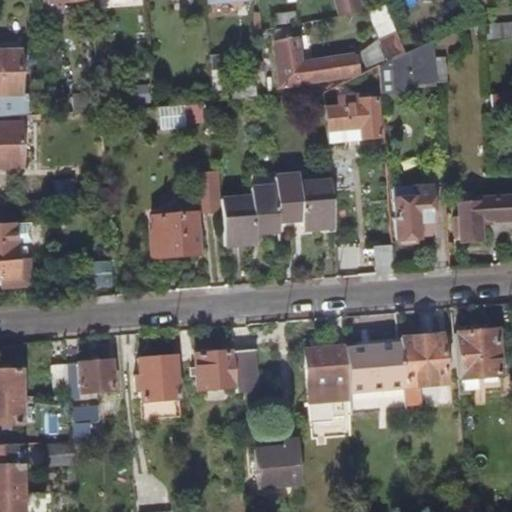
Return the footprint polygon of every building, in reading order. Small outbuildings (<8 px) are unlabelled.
[(364,13),(359,0),(331,0),(334,18),(364,13)] [(430,34),(422,17),(403,26),(410,42),(430,34)] [(511,39),(511,27),(511,24),(483,26),(484,42),(511,39)] [(403,53),(395,32),(379,39),(389,60),(403,53)] [(275,85),(353,76),(351,55),(297,61),(294,37),(271,39),(275,85)] [(434,82),(431,40),(403,53),(389,60),(376,67),(378,95),(414,93),(413,83),(434,82)] [(364,68),(384,60),(377,42),(357,50),(364,68)] [(25,117),(24,96),(17,96),(17,54),(0,54),(0,118),(22,117),(25,117)] [(257,73),(256,62),(238,64),(239,75),(257,73)] [(134,88),(133,78),(117,79),(118,90),(122,90),(122,101),(132,100),(132,88),(134,88)] [(190,96),(189,83),(178,84),(179,97),(190,96)] [(511,115),(511,97),(511,94),(488,96),(490,117),(511,115)] [(334,106),(321,108),(324,141),(357,138),(357,140),(376,139),(372,97),(348,99),(347,95),(333,96),(334,106)] [(183,124),(182,104),(156,105),(158,126),(183,124)] [(58,129),(58,114),(38,116),(25,117),(22,117),(23,131),(58,129)] [(0,171),(19,171),(18,126),(0,126),(0,171)] [(295,172),(270,174),(271,185),(273,223),(298,221),(299,231),(331,228),(327,179),(296,182),(295,172)] [(144,189),(144,173),(127,174),(127,190),(144,189)] [(431,222),(428,183),(389,186),(392,241),(415,239),(413,223),(431,222)] [(248,195),(217,198),(222,247),(252,244),(252,234),(274,232),(273,223),(271,185),(247,187),(248,195)] [(108,212),(107,196),(92,197),(93,206),(100,212),(108,212)] [(511,221),(511,197),(476,199),(476,202),(456,204),(457,218),(451,218),(453,235),(459,234),(460,242),(479,241),(478,223),(511,221)] [(195,254),(192,213),(149,217),(151,236),(145,236),(147,258),(195,254)] [(28,241),(26,223),(11,224),(13,242),(28,241)] [(13,242),(11,224),(0,224),(0,286),(27,285),(25,258),(14,259),(13,242)] [(391,273),(389,247),(370,249),(373,274),(391,273)] [(500,374),(496,328),(452,331),(456,377),(500,374)] [(443,383),(439,334),(396,337),(397,343),(401,389),(403,404),(420,403),(418,385),(443,383)] [(401,389),(397,343),(343,347),(346,381),(347,394),(401,389)] [(343,347),(343,345),(302,348),(305,384),(346,381),(343,347)] [(255,391),(252,349),(230,351),(233,385),(233,393),(255,391)] [(233,385),(230,351),(191,354),(195,388),(233,385)] [(175,400),(171,355),(133,358),(134,375),(129,375),(130,392),(135,391),(136,403),(175,400)] [(110,390),(108,361),(63,365),(65,389),(66,397),(66,398),(78,397),(78,392),(110,390)] [(65,389),(63,365),(51,366),(52,390),(65,389)] [(0,398),(20,398),(18,370),(0,370),(0,398)] [(403,404),(401,389),(347,394),(349,417),(403,412),(403,404)] [(0,424),(20,423),(20,398),(0,398),(0,424)] [(95,421),(93,404),(67,406),(68,422),(85,421),(95,421)] [(87,435),(85,421),(68,422),(69,436),(87,435)] [(297,483),(293,438),(279,439),(280,445),(250,447),(254,486),(297,483)] [(71,461),(69,442),(38,443),(39,463),(71,461)] [(0,491),(19,491),(20,443),(0,443),(0,491)] [(0,511),(19,511),(19,491),(0,491),(0,511)]
